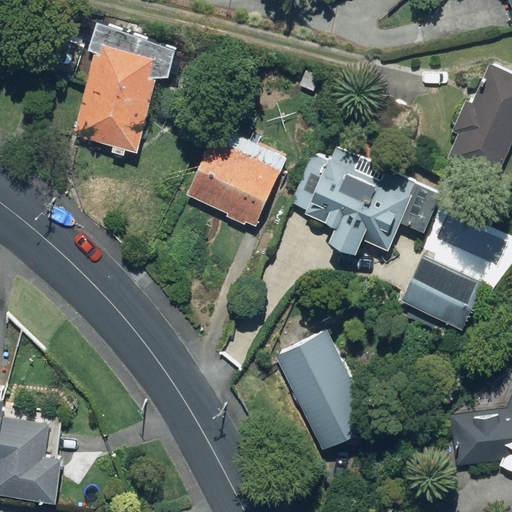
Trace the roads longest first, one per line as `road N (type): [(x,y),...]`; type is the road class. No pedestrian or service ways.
road 1 (tertiary): [(232,511),(131,337),(0,206)]
road 2 (unknown): [(256,0),(338,17),(382,0)]
